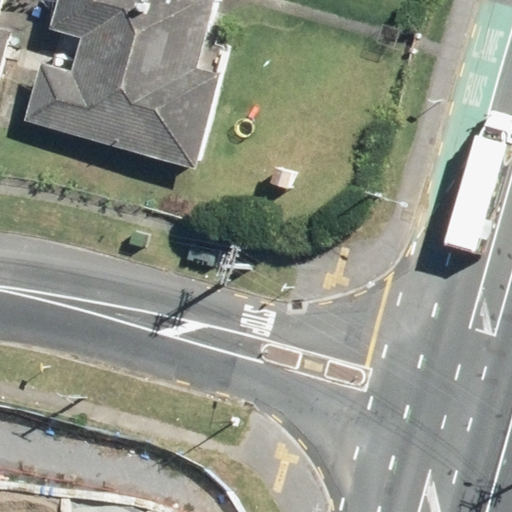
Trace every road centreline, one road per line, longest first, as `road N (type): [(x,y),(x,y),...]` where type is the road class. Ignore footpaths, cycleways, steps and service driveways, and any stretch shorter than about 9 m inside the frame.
road 1 (residential): [(109,312),(265,320),(472,372)]
road 2 (residential): [(451,440),(248,383),(109,312)]
road 3 (secondary): [(511,230),(472,372)]
